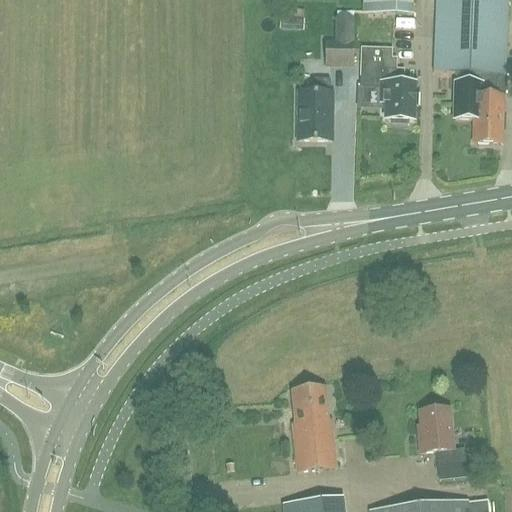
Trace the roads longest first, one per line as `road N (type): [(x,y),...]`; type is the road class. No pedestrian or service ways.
road 1 (secondary): [(378,221),(276,222),(210,257),(139,310),(62,414)]
road 2 (secondary): [(82,425),(142,338),(212,281),(378,221)]
road 3 (secondary): [(378,221),(511,198)]
